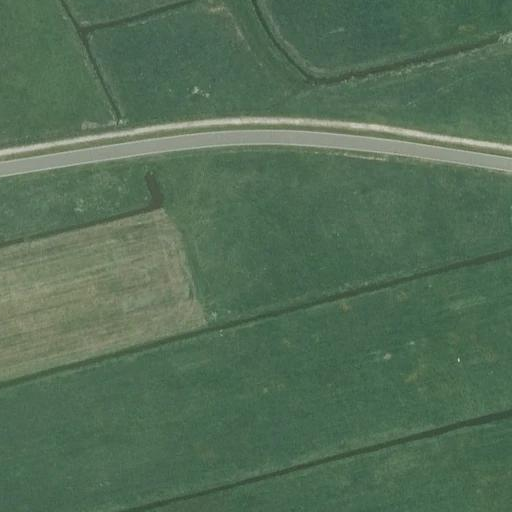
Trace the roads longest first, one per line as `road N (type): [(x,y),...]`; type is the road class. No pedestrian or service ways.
road 1 (unknown): [(0,153),(250,121),(383,128),(511,149)]
road 2 (track): [(511,50),(319,99),(276,76),(238,0)]
